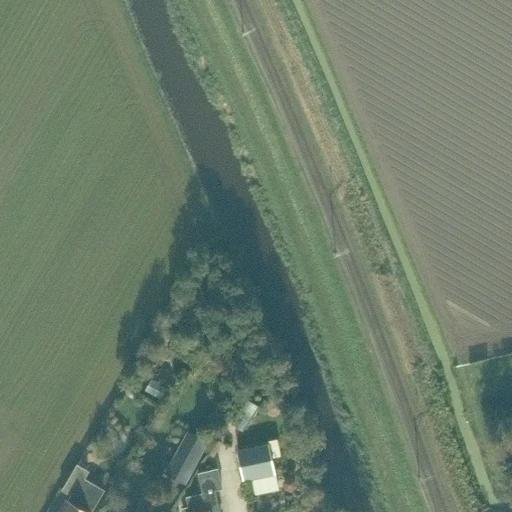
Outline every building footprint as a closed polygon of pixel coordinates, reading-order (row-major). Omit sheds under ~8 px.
[(164,331),(158,341),(166,346),(172,336),(164,331)] [(110,432),(103,427),(96,438),(103,443),(110,432)] [(189,431),(166,473),(186,484),(209,442),(189,431)] [(278,440),(270,441),(270,444),(271,448),(279,446),(278,440)] [(244,482),(249,481),(277,475),(271,448),(270,444),(238,451),(244,482)] [(92,511),(105,490),(90,481),(86,479),(90,472),(78,465),(63,490),(74,497),(71,503),(67,500),(59,511),(92,511)] [(223,488),(221,481),(218,469),(199,474),(202,488),(203,488),(204,494),(188,498),(190,507),(183,509),(183,511),(219,511),(215,490),(223,488)]
